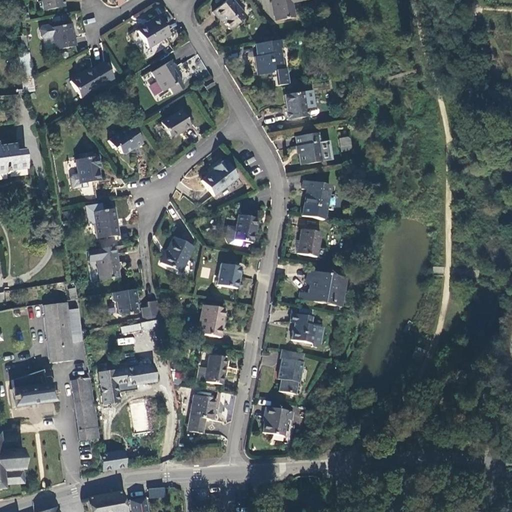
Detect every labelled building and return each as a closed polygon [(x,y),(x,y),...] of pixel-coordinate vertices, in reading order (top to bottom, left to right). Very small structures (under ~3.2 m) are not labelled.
[(62,0),(39,0),(40,2),(37,3),(39,12),(64,7),(62,0)] [(229,30),(244,17),(229,0),(224,0),(211,12),(217,19),(218,17),(229,30)] [(270,0),(275,21),(294,18),(291,3),(306,0),(270,0)] [(167,36),(155,17),(147,22),(148,24),(143,27),(135,32),(146,49),(167,36)] [(39,37),(42,39),(51,38),(53,50),(74,47),(72,38),(71,39),(69,25),(49,28),(47,26),(40,27),(38,30),(39,37)] [(272,31),(279,41),(287,39),(280,29),(272,31)] [(251,45),(253,57),(251,57),(254,76),(267,74),(269,88),(286,85),(283,70),(281,70),(278,49),(280,49),(279,41),(251,45)] [(22,72),(30,71),(27,53),(16,54),(18,66),(21,66),(22,72)] [(149,73),(161,93),(167,89),(171,95),(180,89),(181,86),(178,82),(179,82),(173,73),(172,73),(170,70),(175,67),(170,60),(149,73)] [(89,71),(88,69),(81,73),(82,74),(77,77),(69,82),(81,101),(101,89),(117,79),(105,61),(89,71)] [(18,94),(25,93),(33,92),(31,76),(21,77),(23,90),(17,90),(18,94)] [(205,90),(213,85),(209,80),(201,85),(205,90)] [(309,91),(282,96),(286,120),(306,117),(305,110),(312,108),(309,91)] [(189,127),(179,111),(159,123),(168,138),(180,131),(181,132),(189,127)] [(141,112),(134,116),(138,123),(145,119),(141,112)] [(128,126),(106,141),(112,149),(115,147),(120,153),(123,154),(132,148),(133,149),(140,144),(128,126)] [(181,132),(180,131),(168,138),(169,139),(181,132)] [(318,144),(316,133),(294,137),(299,165),(319,162),(316,144),(318,144)] [(350,136),(339,138),(341,152),(353,150),(350,136)] [(0,173),(8,172),(7,170),(26,167),(23,151),(15,153),(14,145),(0,146),(0,173)] [(75,160),(78,185),(99,182),(97,167),(98,167),(96,157),(75,160)] [(236,178),(224,163),(223,163),(221,161),(212,169),(213,171),(200,181),(212,197),(236,178)] [(301,189),(306,190),(303,206),(325,210),(329,186),(302,181),(301,189)] [(113,201),(103,203),(104,209),(114,207),(113,201)] [(113,209),(91,213),(95,239),(116,236),(114,220),(115,220),(113,209)] [(238,247),(239,242),(250,244),(253,229),(254,229),(256,220),(236,216),(234,228),(225,226),(223,237),(226,244),(238,247)] [(315,257),(316,249),(319,233),(300,230),(295,254),(315,257)] [(168,252),(162,265),(180,273),(192,247),(172,238),(166,251),(168,252)] [(94,250),(96,260),(99,281),(117,278),(116,269),(115,264),(116,264),(114,247),(94,250)] [(96,260),(94,250),(85,252),(87,262),(96,260)] [(160,264),(162,265),(168,252),(166,251),(160,264)] [(235,289),(239,268),(219,265),(215,286),(235,289)] [(339,308),(344,279),(309,272),(308,279),(303,279),(302,284),(307,287),(305,294),(304,302),(339,308)] [(110,293),(111,301),(114,303),(116,315),(119,317),(136,314),(134,299),(136,299),(134,289),(110,293)] [(296,300),(304,302),(305,294),(298,292),(296,300)] [(140,309),(142,321),(158,318),(156,301),(146,303),(146,308),(140,309)] [(42,306),(49,363),(72,361),(64,303),(42,306)] [(220,328),(219,328),(223,310),(201,306),(196,334),(218,338),(220,328)] [(320,328),(308,326),(309,318),(290,314),(289,323),(292,324),(289,341),(308,344),(309,348),(314,348),(317,346),(320,328)] [(147,330),(157,329),(155,321),(146,323),(147,330)] [(139,323),(120,326),(122,334),(140,331),(139,323)] [(300,363),(298,363),(299,354),(280,350),(278,359),(280,360),(276,380),(279,380),(277,392),(292,395),(294,383),(296,384),(300,363)] [(225,358),(208,355),(206,369),(203,382),(220,385),(225,358)] [(125,386),(153,382),(151,365),(97,373),(102,405),(117,403),(114,385),(125,383),(125,386)] [(42,370),(11,381),(12,390),(9,390),(12,408),(54,402),(51,384),(44,385),(42,370)] [(178,385),(180,374),(170,372),(172,384),(178,385)] [(69,381),(78,441),(97,439),(88,379),(69,381)] [(213,410),(214,400),(192,396),(188,416),(189,432),(201,434),(203,419),(208,420),(211,409),(213,410)] [(130,404),(133,421),(146,419),(143,401),(130,404)] [(288,421),(290,413),(264,408),(262,416),(264,416),(260,433),(281,437),(284,420),(288,421)] [(0,489),(2,490),(2,486),(1,485),(2,485),(20,484),(19,470),(21,470),(20,449),(17,449),(16,436),(0,437),(0,489)] [(98,455),(101,471),(124,467),(121,451),(98,455)] [(164,487),(148,489),(149,498),(165,497),(164,487)] [(85,499),(87,511),(123,511),(120,492),(85,499)] [(145,511),(143,498),(128,501),(129,511),(145,511)] [(311,509),(319,508),(319,498),(311,499),(311,509)]
